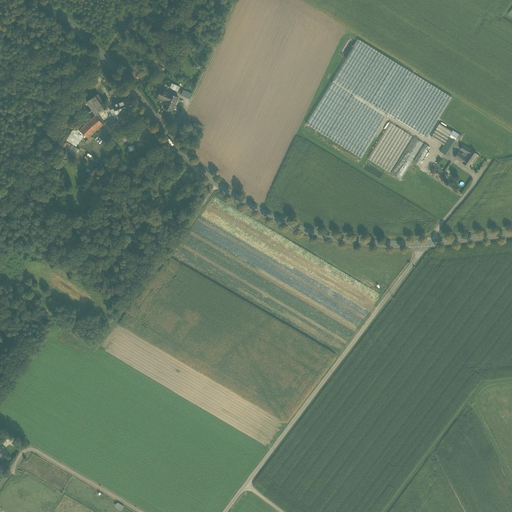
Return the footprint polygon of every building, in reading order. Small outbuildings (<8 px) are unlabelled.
[(355,39),(349,35),(338,51),(345,55),(355,39)] [(451,96),(358,38),(306,122),(361,156),(387,113),(426,137),(451,96)] [(172,81),(170,86),(178,90),(180,85),(172,81)] [(178,96),(161,88),(160,90),(159,90),(157,93),(158,95),(157,96),(166,100),(163,106),(172,110),(178,96)] [(191,93),(182,89),(180,93),(189,97),(191,93)] [(98,93),(95,95),(100,103),(103,101),(98,93)] [(92,109),(95,113),(103,107),(100,103),(95,95),(87,101),(92,109)] [(121,100),(117,102),(117,103),(113,105),(114,108),(111,109),(113,116),(117,114),(118,115),(122,113),(127,110),(132,109),(129,97),(121,100)] [(89,111),(87,113),(88,114),(85,117),(87,120),(96,114),(95,113),(92,109),(89,111)] [(96,114),(87,120),(84,124),(92,133),(96,129),(103,123),(96,114)] [(390,121),(368,157),(389,171),(412,135),(390,121)] [(451,130),(439,122),(430,136),(443,144),(448,135),(451,130)] [(92,133),(84,124),(79,129),(84,133),(88,136),(92,133)] [(76,126),(66,139),(75,145),(84,133),(79,129),(76,126)] [(458,133),(452,129),(451,130),(448,135),(455,139),(458,133)] [(413,136),(390,172),(400,178),(423,142),(413,136)] [(449,136),(440,150),(445,154),(455,139),(449,136)] [(80,148),(75,145),(66,139),(63,144),(67,147),(65,149),(76,155),(80,148)] [(424,142),(413,160),(419,163),(429,146),(424,142)] [(471,149),(462,144),(460,148),(468,153),(471,149)] [(462,161),(467,165),(477,153),(471,149),(468,153),(465,157),(462,161)] [(465,157),(458,151),(454,156),(462,161),(465,157)] [(383,171),(366,160),(362,167),(379,177),(383,171)] [(122,509),(124,504),(118,500),(116,502),(114,504),(115,505),(119,508),(122,509)]
